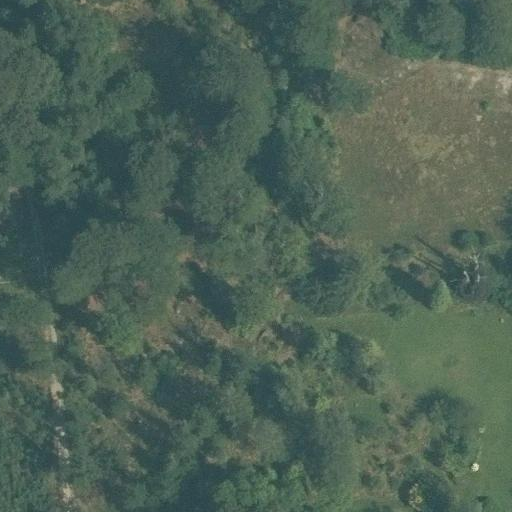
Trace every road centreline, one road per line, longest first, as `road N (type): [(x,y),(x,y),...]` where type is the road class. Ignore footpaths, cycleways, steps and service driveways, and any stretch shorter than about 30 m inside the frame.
road 1 (track): [(0,43),(41,276)]
road 2 (track): [(41,276),(62,511)]
